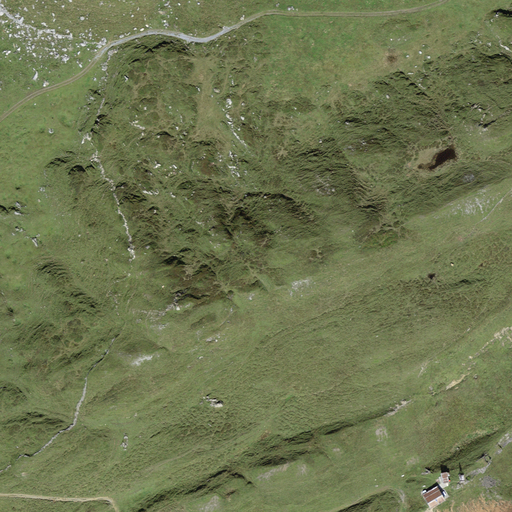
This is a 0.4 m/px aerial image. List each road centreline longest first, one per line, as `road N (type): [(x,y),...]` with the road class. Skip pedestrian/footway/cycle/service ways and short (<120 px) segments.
road 1 (track): [(443,0),(406,12),(262,15),(194,38),(150,32),(118,41),(0,120)]
road 2 (track): [(0,493),(98,496),(109,498),(115,511)]
